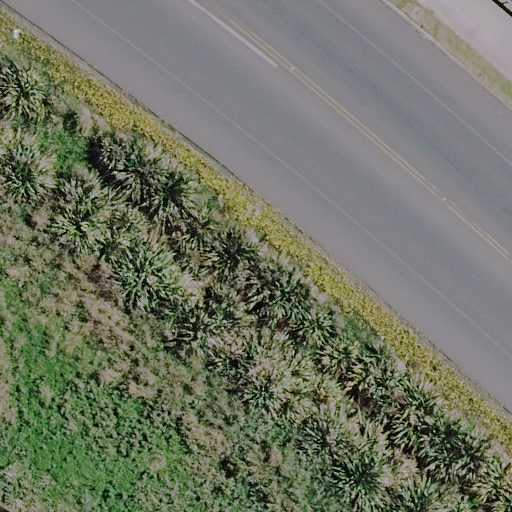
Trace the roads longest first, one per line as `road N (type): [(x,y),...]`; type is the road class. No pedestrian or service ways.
road 1 (primary): [(511,274),(116,0)]
road 2 (primary): [(285,0),(511,243)]
